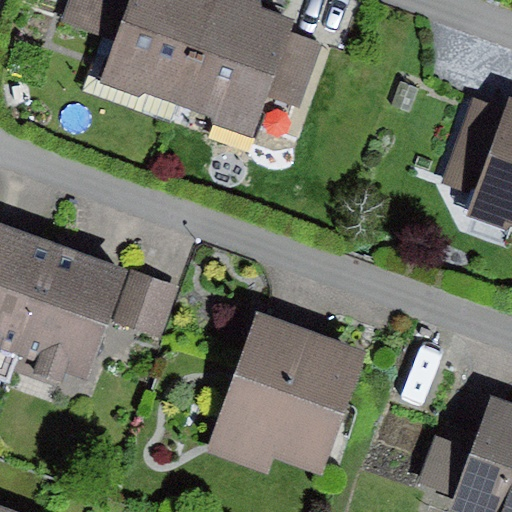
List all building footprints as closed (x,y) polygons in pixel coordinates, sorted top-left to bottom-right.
[(68,0),(60,21),(117,42),(102,82),(182,110),(220,0),(68,0)] [(298,23),(230,0),(220,0),(182,110),(249,133),(262,96),(297,109),(319,47),(294,38),(298,23)] [(511,107),(508,116),(467,100),(434,188),(473,203),(466,220),(511,236),(511,107)] [(0,223),(0,376),(13,381),(17,371),(62,245),(0,223)] [(129,269),(62,245),(17,371),(96,398),(110,357),(100,354),(129,269)] [(179,287),(133,270),(114,321),(160,338),(179,287)] [(368,358),(259,316),(205,456),(267,480),(275,460),(323,478),(368,358)] [(473,451),(436,437),(418,485),(456,499),(451,511),(452,511),(511,511),(511,407),(492,400),(473,451)]
